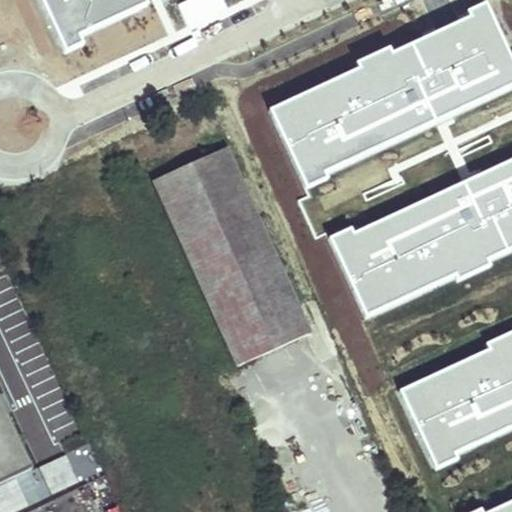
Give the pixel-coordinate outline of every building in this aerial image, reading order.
[(94,0),(100,11),(131,0),(94,0)] [(113,0),(110,0),(106,2),(112,15),(119,12),(113,0)] [(150,13),(138,18),(141,25),(154,19),(150,13)] [(468,110),(440,41),(280,113),(313,180),(468,110)] [(506,188),(478,120),(318,192),(352,259),(506,188)] [(226,148),(155,180),(239,365),(311,333),(226,148)] [(511,292),(511,211),(363,279),(396,346),(511,292)] [(511,404),(511,322),(407,370),(440,437),(511,404)] [(247,413),(274,398),(261,375),(234,390),(247,413)] [(0,490),(27,479),(0,417),(0,490)] [(0,511),(26,511),(28,511),(19,493),(0,500),(0,511)]
